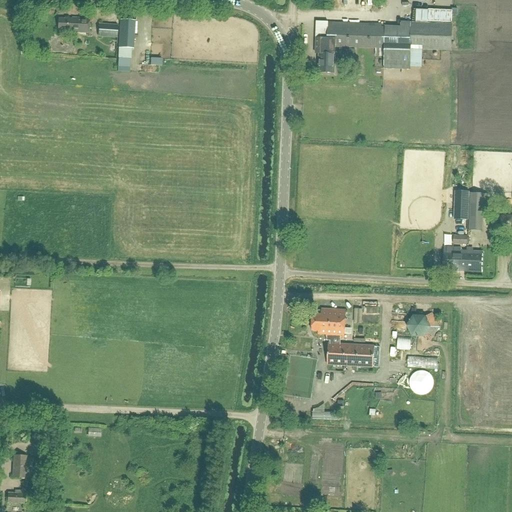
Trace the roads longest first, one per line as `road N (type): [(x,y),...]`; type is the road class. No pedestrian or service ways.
road 1 (unclassified): [(280,268),(284,44),(250,7),(188,0)]
road 2 (track): [(280,268),(0,257)]
road 3 (track): [(0,406),(261,416)]
road 4 (unclassified): [(246,511),(280,268)]
road 5 (unclassified): [(511,286),(280,268)]
